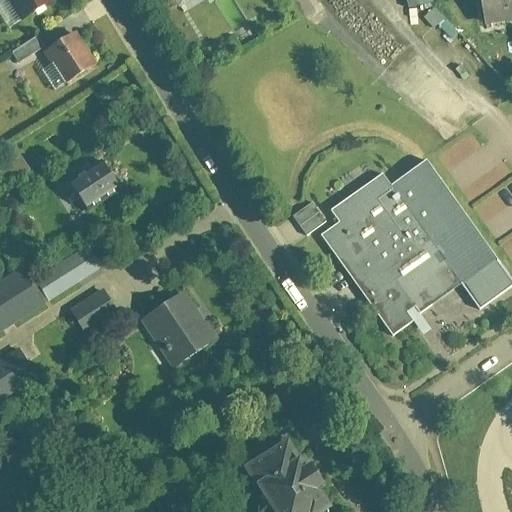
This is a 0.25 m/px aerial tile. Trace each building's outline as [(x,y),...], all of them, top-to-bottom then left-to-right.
[(0,0),(0,8),(10,21),(38,0),(0,0)] [(511,0),(470,0),(474,21),(511,13),(511,0)] [(46,86),(80,63),(50,19),(16,42),(46,86)] [(69,209),(112,184),(95,156),(80,164),(68,144),(40,161),(69,209)] [(331,216),(312,229),(382,328),(449,281),(478,321),(511,297),(511,238),(489,255),(417,153),(379,180),(371,168),(322,203),(331,216)] [(300,235),(323,220),(309,199),(286,214),(300,235)] [(43,302),(96,267),(81,245),(28,280),(43,302)] [(0,268),(0,319),(35,297),(11,261),(0,268)] [(181,280),(128,316),(162,364),(214,328),(181,280)] [(83,338),(111,311),(98,297),(70,324),(83,338)] [(0,381),(24,367),(11,344),(0,350),(0,381)] [(313,511),(321,507),(269,427),(219,459),(249,507),(241,511),(313,511)]
